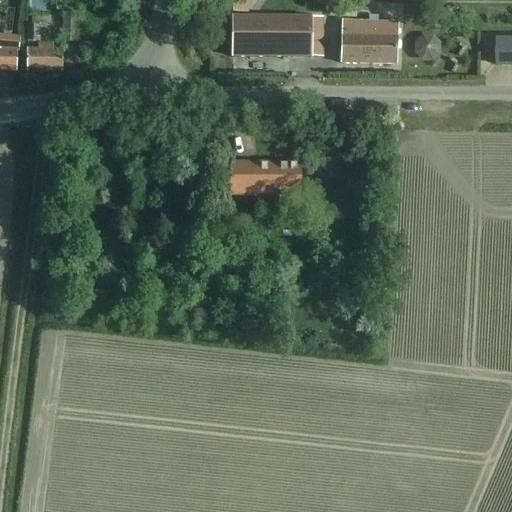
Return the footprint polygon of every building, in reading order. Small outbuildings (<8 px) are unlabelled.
[(232,0),(233,13),(247,14),(247,0),(232,0)] [(46,2),(46,29),(58,29),(58,2),(46,2)] [(64,17),(63,40),(77,41),(78,17),(64,17)] [(311,59),(311,19),(311,18),(233,18),(233,58),(311,59)] [(398,67),(399,40),(400,26),(346,24),(345,65),(344,65),(344,66),(362,67),(362,66),(398,67)] [(27,41),(40,42),(41,26),(28,25),(27,41)] [(0,70),(18,70),(17,36),(0,36),(0,70)] [(511,41),(497,41),(497,66),(511,66),(511,41)] [(64,73),(65,45),(40,44),(40,51),(28,51),(27,72),(64,73)] [(23,95),(4,96),(5,106),(24,104),(23,95)] [(301,162),(227,162),(227,197),(280,197),(280,209),(302,209),(301,162)] [(91,253),(77,252),(76,278),(90,278),(91,253)]
